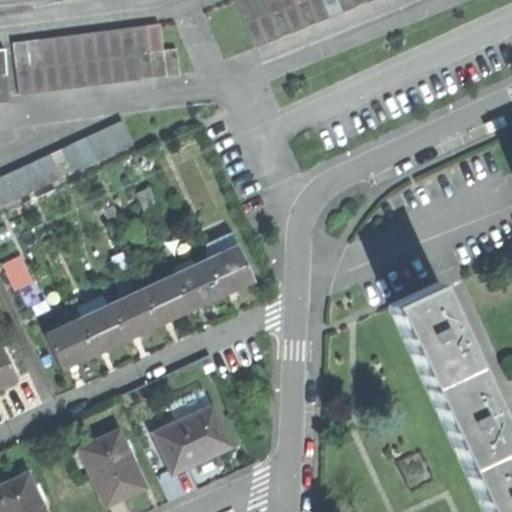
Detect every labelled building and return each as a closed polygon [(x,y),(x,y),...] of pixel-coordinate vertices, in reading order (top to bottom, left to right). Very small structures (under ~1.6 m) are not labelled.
[(236,0),(244,19),(290,0),(236,0)] [(290,0),(244,19),(255,44),(361,0),(290,0)] [(11,42),(14,67),(161,48),(158,23),(11,42)] [(178,73),(175,47),(161,48),(14,67),(17,93),(178,73)] [(0,174),(0,203),(130,142),(119,118),(0,174)] [(136,194),(145,213),(154,209),(145,190),(136,194)] [(208,256),(203,258),(219,292),(235,284),(251,276),(235,243),(208,256)] [(188,266),(172,273),(188,307),(203,299),(219,292),(203,258),(188,266)] [(2,267),(12,288),(28,281),(18,259),(2,267)] [(169,267),(172,273),(188,266),(185,260),(169,267)] [(172,273),(140,288),(156,322),(172,314),(188,307),(172,273)] [(387,303),(426,385),(473,363),(454,323),(461,320),(457,313),(454,306),(447,310),(434,282),(387,303)] [(140,288),(108,304),(124,337),(140,330),(156,322),(140,288)] [(108,304),(76,319),(92,352),(108,345),(124,337),(108,304)] [(44,334),(60,367),(76,360),(92,352),(76,319),(44,334)] [(0,346),(0,381),(14,375),(0,346)] [(426,385),(464,466),(511,443),(498,415),(505,412),(502,406),(498,400),(492,403),(473,363),(426,385)] [(152,432),(171,473),(198,461),(228,447),(209,406),(152,432)] [(77,449),(102,505),(121,496),(142,487),(116,431),(77,449)] [(464,466),(486,511),(511,511),(511,444),(511,443),(464,466)] [(43,511),(26,472),(0,483),(0,511),(43,511)]
